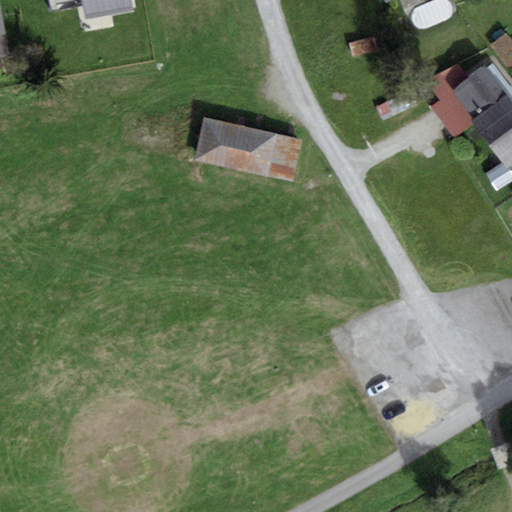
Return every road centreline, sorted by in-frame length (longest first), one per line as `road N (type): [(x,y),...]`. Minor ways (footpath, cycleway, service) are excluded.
road 1 (track): [(494,405),(417,293),(291,54),(272,0)]
road 2 (track): [(0,257),(417,293)]
road 3 (residential): [(299,511),(511,393)]
